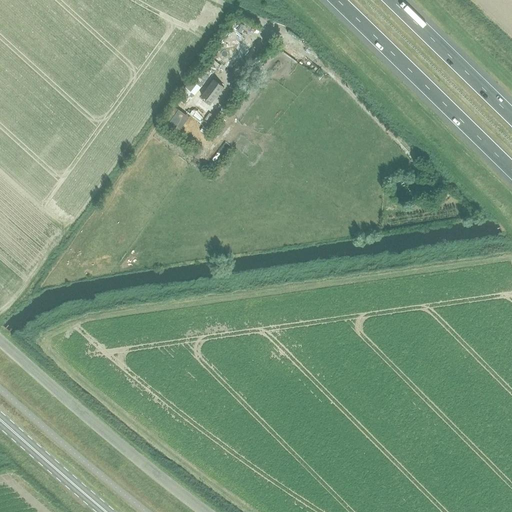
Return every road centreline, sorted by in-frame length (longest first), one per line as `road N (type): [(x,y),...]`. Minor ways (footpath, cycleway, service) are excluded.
road 1 (unclassified): [(206,511),(0,341)]
road 2 (motorway): [(336,0),(511,170)]
road 3 (motorway): [(511,117),(391,0)]
road 4 (primary): [(107,511),(0,418)]
